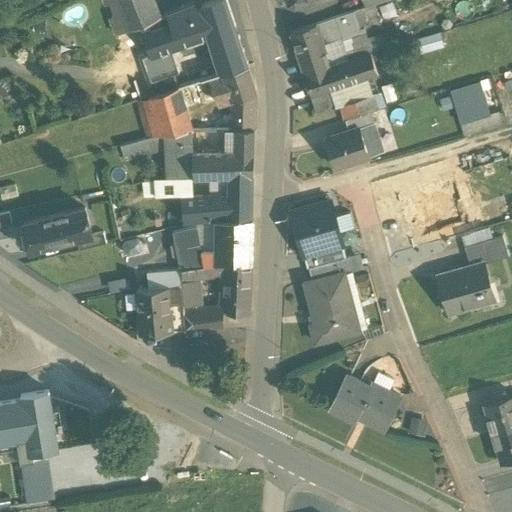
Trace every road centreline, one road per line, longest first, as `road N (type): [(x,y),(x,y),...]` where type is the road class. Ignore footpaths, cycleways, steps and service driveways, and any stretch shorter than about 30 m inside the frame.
road 1 (residential): [(484,511),(397,331),(354,178),(273,195)]
road 2 (residential): [(250,439),(261,418),(273,195)]
road 3 (tertiary): [(250,439),(48,330)]
road 4 (residential): [(273,195),(276,93),(253,0)]
road 5 (track): [(511,134),(354,178)]
